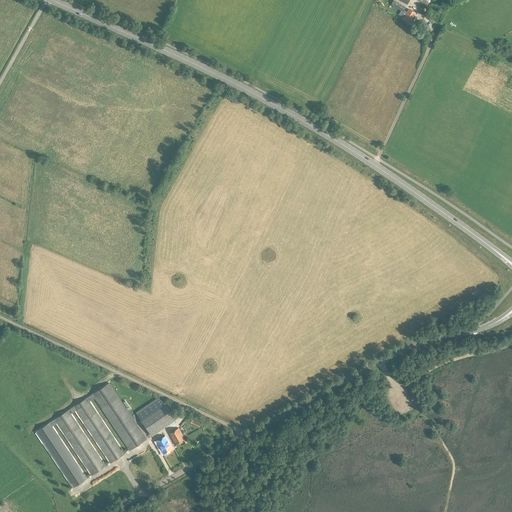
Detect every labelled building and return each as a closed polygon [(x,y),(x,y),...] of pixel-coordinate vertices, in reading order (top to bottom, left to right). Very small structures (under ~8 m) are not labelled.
[(406,7),(393,0),(392,0),(390,5),(401,11),(403,12),(403,11),(406,7)] [(401,11),(398,15),(403,17),(403,18),(408,21),(410,22),(410,21),(411,21),(413,16),(415,13),(408,8),(406,12),(403,11),(403,12),(401,11)] [(89,396),(92,400),(95,398),(129,451),(146,439),(109,383),(89,396)] [(71,408),(73,412),(76,411),(111,463),(124,454),(89,402),(92,400),(89,396),(71,408)] [(157,398),(136,412),(140,418),(152,435),(176,419),(165,403),(157,398)] [(52,421),(54,425),(57,423),(92,475),(106,466),(71,414),(73,412),(71,408),(52,421)] [(193,417),(190,422),(199,426),(202,421),(193,417)] [(52,426),(54,425),(52,421),(36,432),(73,488),(87,479),(52,426)] [(177,429),(170,433),(176,444),(184,440),(177,429)] [(165,436),(156,441),(163,454),(172,448),(165,436)] [(91,487),(82,494),(84,496),(93,490),(91,487)]
